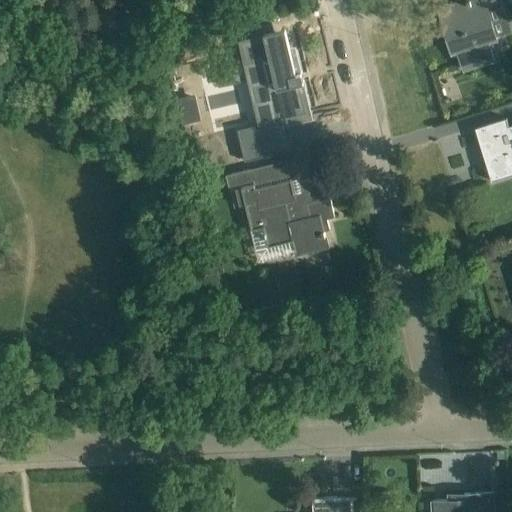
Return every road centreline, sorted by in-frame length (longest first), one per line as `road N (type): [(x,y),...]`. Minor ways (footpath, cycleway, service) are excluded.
road 1 (residential): [(437,432),(338,0)]
road 2 (residential): [(0,451),(437,432)]
